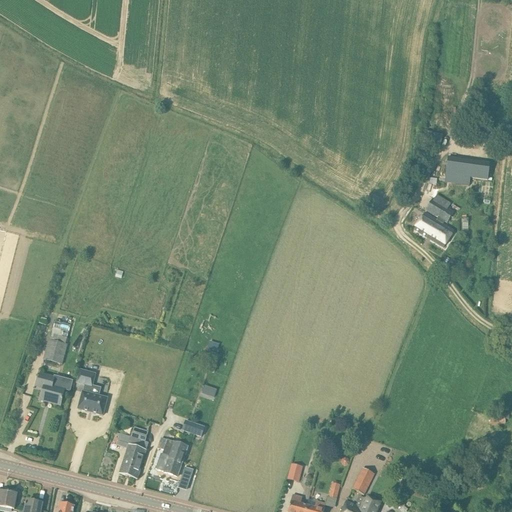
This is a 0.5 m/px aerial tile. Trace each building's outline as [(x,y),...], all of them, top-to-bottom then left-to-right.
[(491,164),(448,158),(444,182),(469,186),(470,178),(488,181),(491,164)] [(443,249),(455,231),(446,226),(454,213),(433,200),(414,230),(443,249)] [(49,342),(48,342),(43,362),(62,367),(68,346),(66,346),(71,327),(54,323),(49,342)] [(208,349),(217,352),(219,345),(210,342),(208,349)] [(217,355),(209,352),(207,360),(215,363),(217,355)] [(96,375),(80,371),(77,384),(85,386),(84,393),(83,393),(78,410),(90,413),(103,416),(107,399),(99,397),(101,390),(93,388),(96,375)] [(43,388),(40,400),(48,402),(60,405),(64,389),(70,391),(73,381),(54,376),(54,379),(40,375),(37,386),(43,388)] [(214,400),(217,389),(204,386),(201,396),(214,400)] [(488,416),(490,427),(505,425),(504,413),(488,416)] [(182,433),(202,439),(205,429),(186,422),(182,433)] [(142,462),(148,443),(145,442),(148,432),(134,428),(131,438),(139,441),(134,459),(136,460),(130,477),(137,479),(142,462)] [(120,434),(120,435),(116,446),(128,450),(120,474),(128,477),(130,477),(136,460),(134,459),(139,441),(131,438),(120,434)] [(169,462),(181,466),(187,448),(174,443),(161,438),(159,444),(166,446),(166,447),(163,457),(170,459),(169,462)] [(164,451),(162,456),(161,455),(156,470),(164,473),(177,477),(181,466),(169,462),(170,459),(163,457),(166,447),(166,446),(159,444),(158,449),(164,451)] [(299,483),(303,468),(291,464),(287,480),(299,483)] [(181,479),(190,482),(193,471),(185,468),(181,479)] [(353,489),(365,495),(375,475),(363,469),(353,489)] [(332,483),(329,497),(337,500),(340,486),(332,483)] [(17,494),(0,490),(0,507),(14,510),(17,494)] [(301,504),(302,498),(293,496),(288,511),(307,511),(309,506),(301,504)] [(360,497),(356,506),(346,502),(341,511),(375,511),(380,502),(366,497),(365,499),(360,497)] [(34,501),(30,500),(29,502),(27,502),(24,511),(43,511),(41,511),(42,505),(35,503),(34,501)] [(309,506),(307,511),(324,511),(326,505),(316,502),(315,508),(309,506)]
